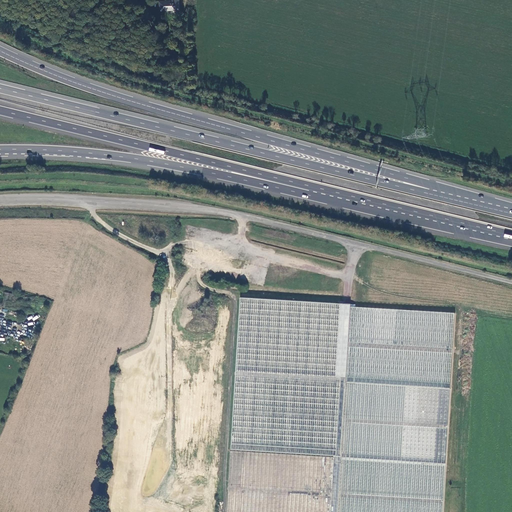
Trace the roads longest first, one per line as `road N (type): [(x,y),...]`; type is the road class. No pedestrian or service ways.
road 1 (unclassified): [(0,199),(205,209),(511,282)]
road 2 (trunk): [(427,193),(409,179),(129,101),(0,52)]
road 3 (trunk): [(427,193),(0,88)]
road 4 (trunk): [(0,110),(314,187)]
road 5 (trunk): [(0,149),(87,152),(314,187)]
road 6 (trunk): [(314,187),(511,234)]
